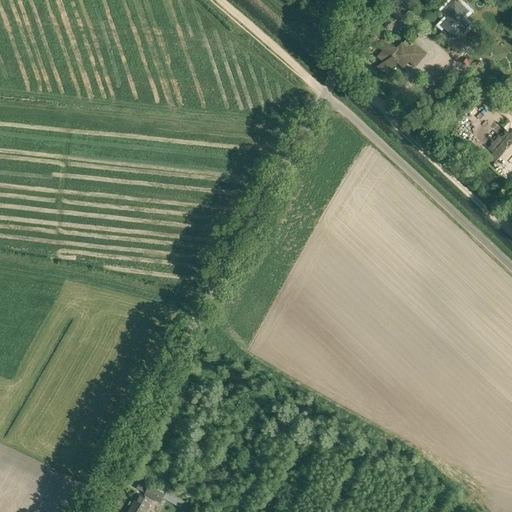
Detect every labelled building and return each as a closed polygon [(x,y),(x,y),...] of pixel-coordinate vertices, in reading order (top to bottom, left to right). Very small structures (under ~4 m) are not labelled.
[(436,0),(425,0),(421,4),(431,15),(439,7),(443,11),(441,13),(448,19),(442,26),(447,30),(440,38),(456,53),(469,39),(462,32),(468,25),(461,19),(468,12),(455,0),(453,0),(445,9),(440,5),(441,4),(436,0)] [(378,57),(383,62),(376,67),(386,76),(391,70),(396,64),(403,69),(409,63),(415,69),(428,54),(414,42),(411,45),(408,48),(402,43),(396,49),(390,43),(384,37),(374,47),(383,51),(378,57)] [(499,163),(511,149),(506,144),(494,158),(499,163)] [(166,493),(165,494),(149,486),(144,495),(160,503),(163,498),(180,508),(184,502),(166,493)] [(145,511),(152,501),(139,494),(128,511),(145,511)]
